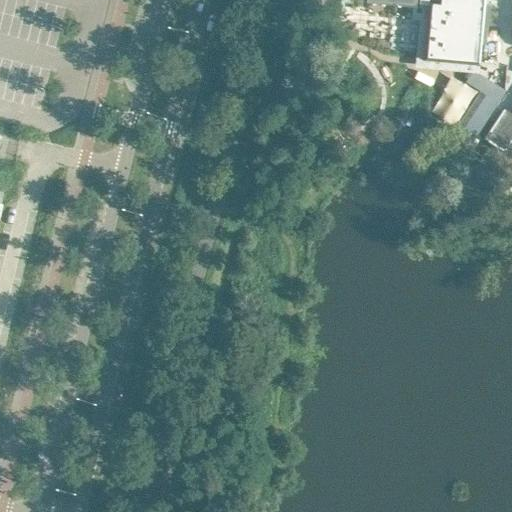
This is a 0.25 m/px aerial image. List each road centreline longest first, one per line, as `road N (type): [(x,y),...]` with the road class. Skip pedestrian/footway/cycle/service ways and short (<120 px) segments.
road 1 (unclassified): [(73,511),(201,0)]
road 2 (unclassified): [(167,0),(45,511)]
